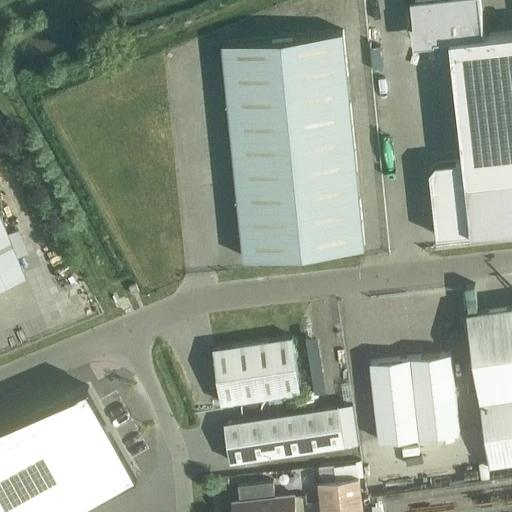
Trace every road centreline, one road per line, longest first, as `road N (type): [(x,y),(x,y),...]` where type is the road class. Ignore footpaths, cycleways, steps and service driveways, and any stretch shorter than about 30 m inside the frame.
road 1 (unclassified): [(124,333),(323,285),(511,262)]
road 2 (unclassified): [(184,511),(173,439),(124,333)]
road 3 (unclassified): [(0,386),(124,333)]
